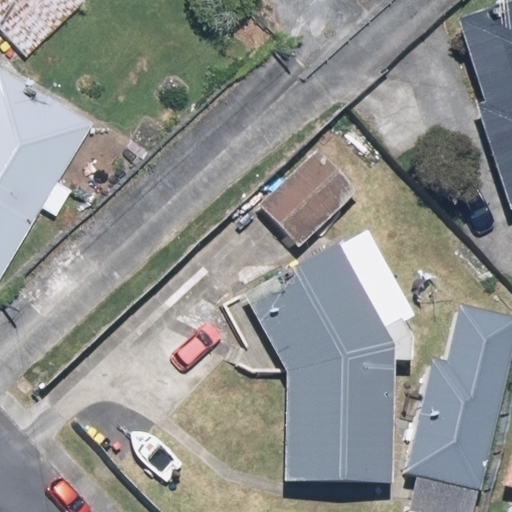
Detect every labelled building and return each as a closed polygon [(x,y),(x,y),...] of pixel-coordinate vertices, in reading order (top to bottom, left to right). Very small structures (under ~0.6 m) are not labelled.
[(77,5),(72,0),(0,0),(0,38),(17,58),(77,5)] [(511,5),(448,25),(473,111),(465,113),(496,219),(511,214),(511,5)] [(47,212),(61,185),(47,178),(76,123),(0,82),(0,267),(33,205),(47,212)] [(351,198),(312,155),(248,213),(287,256),(351,198)] [(360,237),(236,303),(275,375),(271,484),(384,488),(388,371),(406,372),(407,325),(360,237)] [(508,331),(448,318),(437,368),(420,365),(396,485),(474,501),(508,331)] [(511,511),(511,421),(496,497),(506,499),(503,511),(511,511)]
